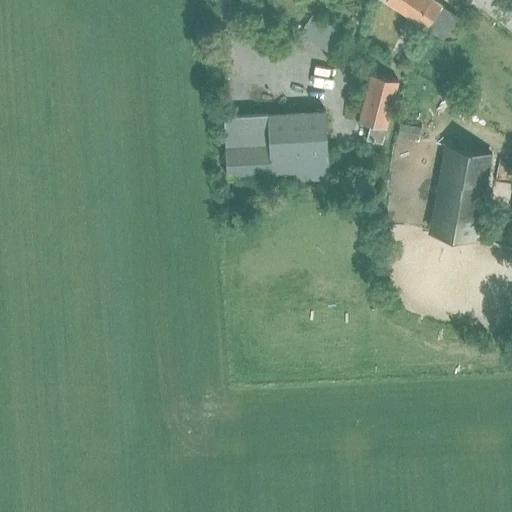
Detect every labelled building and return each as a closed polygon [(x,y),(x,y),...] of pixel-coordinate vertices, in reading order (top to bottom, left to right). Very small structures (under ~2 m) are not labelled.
[(386,0),(442,39),(459,16),(442,4),(443,4),(437,0),(386,0)] [(334,55),(347,37),(313,14),(301,31),(334,55)] [(383,142),(399,80),(372,73),(360,119),(371,122),(367,138),(383,142)] [(273,181),(329,178),(326,109),(225,115),(228,175),(272,173),(273,181)] [(419,140),(422,127),(400,123),(398,136),(419,140)] [(476,240),(492,153),(449,145),(432,232),(476,240)]
